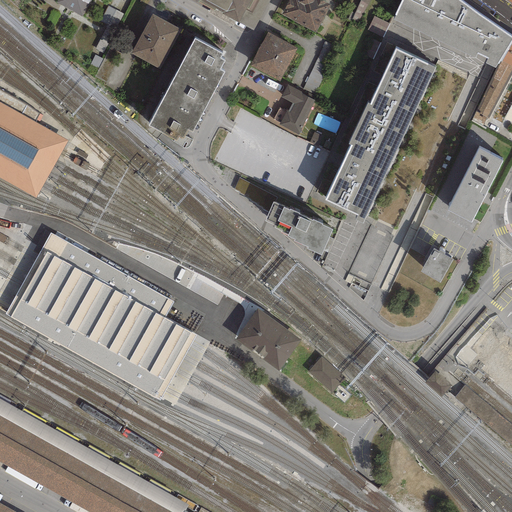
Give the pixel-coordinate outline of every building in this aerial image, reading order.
[(81,17),(90,0),(57,0),(56,3),(81,17)] [(200,0),(222,12),(221,14),(238,23),(250,0),(200,0)] [(315,32),(330,5),(321,0),(289,0),(282,14),(315,32)] [(358,23),(371,0),(360,0),(360,1),(351,20),(358,23)] [(511,42),(511,37),(460,0),(401,0),(393,19),(475,58),(477,54),(488,59),(486,63),(495,68),(499,60),(501,61),(511,42)] [(123,14),(107,6),(100,21),(116,29),(123,14)] [(180,30),(152,14),(131,54),(159,69),(180,30)] [(389,24),(373,16),(367,30),(383,37),(389,24)] [(279,82),(297,48),(267,32),(249,65),(279,82)] [(222,54),(194,39),(148,125),(176,140),(178,137),(183,139),(187,130),(192,133),(224,72),(220,70),(224,61),(220,58),(222,54)] [(381,43),(372,39),(365,55),(373,59),(381,43)] [(338,48),(324,42),(302,89),(316,96),(338,48)] [(511,42),(501,61),(511,67),(511,42)] [(435,67),(396,49),(370,104),(367,103),(357,125),(399,145),(435,67)] [(511,73),(511,67),(501,61),(475,112),(489,118),(511,73)] [(297,134),(315,101),(301,93),(301,92),(287,85),(281,97),(292,103),(288,111),(286,110),(279,125),(297,134)] [(0,104),(35,124),(39,115),(27,105),(0,90),(0,104)] [(511,103),(503,120),(511,125),(511,103)] [(35,124),(0,104),(0,176),(37,198),(44,186),(50,175),(56,164),(63,153),(68,143),(35,124)] [(362,223),(399,145),(357,125),(348,144),(351,145),(325,200),(358,215),(355,220),(362,223)] [(503,161),(479,149),(447,210),(471,222),(503,161)] [(274,203),(278,198),(239,178),(234,190),(239,192),(238,193),(244,196),(244,197),(250,200),(249,201),(256,204),(255,205),(262,208),(261,209),(268,212),(273,203),(274,203)] [(328,238),(332,230),(322,225),(322,224),(312,220),(312,221),(299,215),(300,213),(290,209),(289,210),(274,203),(273,203),(268,212),(264,221),(275,226),(274,228),(281,231),(281,232),(287,235),(287,236),(294,239),(293,241),(307,247),(306,249),(321,256),(323,251),(327,253),(333,240),(328,238)] [(173,302),(50,233),(36,258),(29,271),(22,284),(11,303),(5,315),(160,401),(166,390),(177,371),(184,357),(191,344),(196,334),(165,317),(173,302)] [(439,283),(452,260),(444,255),(445,253),(440,250),(439,252),(433,249),(420,272),(439,283)] [(236,333),(278,364),(298,337),(256,306),(236,333)] [(331,391),(344,377),(320,355),(307,370),(331,391)] [(442,395),(450,385),(436,372),(427,382),(442,395)] [(456,394),(511,442),(511,422),(466,383),(456,394)] [(0,410),(0,465),(83,511),(180,511),(181,511),(0,410)] [(23,511),(0,499),(0,511),(23,511)] [(427,505),(438,511),(440,511),(444,507),(431,499),(427,505)]
